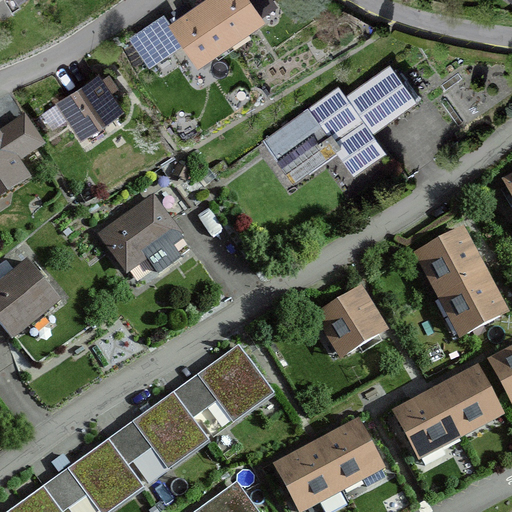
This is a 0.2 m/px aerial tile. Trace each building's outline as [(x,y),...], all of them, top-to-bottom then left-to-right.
[(210,0),(204,4),(229,41),(261,19),(247,0),(210,0)] [(234,48),(229,41),(204,4),(173,26),(197,62),(212,52),(217,60),(234,48)] [(135,44),(150,65),(183,43),(168,21),(135,44)] [(354,176),(385,154),(364,123),(383,109),(391,120),(417,102),(390,64),(339,100),(333,91),(262,141),(285,173),(329,141),(354,176)] [(107,78),(99,83),(96,78),(43,114),(52,128),(70,116),(82,134),(118,110),(107,94),(114,89),(107,78)] [(25,118),(2,133),(20,159),(42,144),(25,118)] [(13,163),(20,159),(2,133),(0,134),(0,191),(22,177),(13,163)] [(209,171),(215,178),(229,168),(223,161),(209,171)] [(147,257),(158,272),(189,250),(153,199),(136,211),(139,214),(134,217),(132,214),(101,236),(127,271),(147,257)] [(445,293),(478,275),(456,234),(423,252),(445,293)] [(0,324),(12,339),(30,324),(27,319),(39,309),(42,313),(58,300),(28,263),(17,273),(6,260),(0,262),(0,324)] [(478,275),(445,293),(467,334),(500,317),(478,275)] [(354,294),(323,313),(347,354),(379,334),(354,294)] [(271,391),(241,349),(204,376),(234,418),(271,391)] [(511,402),(511,401),(511,358),(493,369),(511,402)] [(439,398),(457,430),(498,408),(481,376),(439,398)] [(206,438),(176,396),(139,423),(169,465),(206,438)] [(437,441),(457,430),(439,398),(398,420),(424,466),(445,455),(437,441)] [(362,429),(320,451),(338,484),(359,472),(367,487),(385,477),(377,463),(379,462),(362,429)] [(104,511),(141,485),(111,443),(74,470),(103,511),(104,511)] [(336,485),(338,484),(320,451),(279,473),(296,506),(315,496),(324,511),(333,511),(347,505),(336,485)] [(252,511),(236,488),(203,511),(252,511)] [(61,511),(46,490),(16,511),(61,511)]
